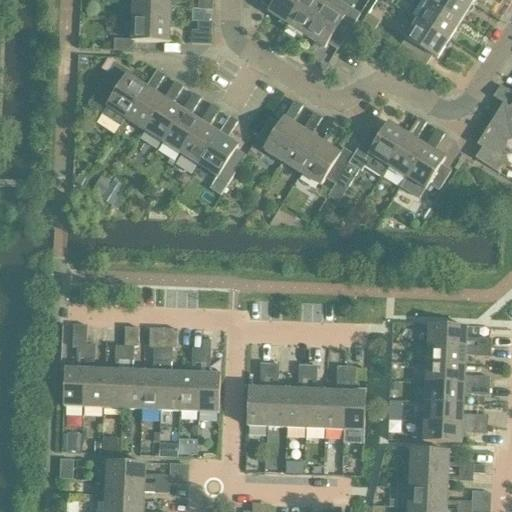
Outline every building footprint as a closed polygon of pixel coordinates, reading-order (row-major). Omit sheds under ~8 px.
[(168,0),(132,0),(132,21),(170,22),(171,0),(168,0)] [(268,14),(287,26),(303,0),(269,0),(275,3),(268,14)] [(305,38),(326,5),(329,0),(303,0),(287,26),(305,38)] [(337,51),(360,16),(335,0),(329,0),(326,5),(305,38),(325,50),(328,45),(337,51)] [(461,23),(472,5),(464,0),(430,0),(429,3),(461,23)] [(199,1),(198,11),(212,11),(213,2),(199,1)] [(429,3),(417,21),(449,42),(461,23),(429,3)] [(363,23),(375,31),(380,23),(368,15),(363,23)] [(131,43),(169,44),(170,22),(132,21),(131,43)] [(437,61),(449,42),(417,21),(398,50),(426,67),(432,57),(437,61)] [(192,32),(191,45),(211,46),(212,24),(198,23),(197,32),(192,32)] [(164,100),(154,94),(165,77),(157,72),(149,84),(146,88),(126,120),(144,132),(164,100)] [(122,127),(126,120),(146,88),(127,76),(123,83),(109,74),(89,106),(122,127)] [(144,132),(162,143),(182,112),(172,105),(183,88),(175,83),(164,100),(144,132)] [(511,94),(501,87),(493,99),(503,105),(511,110),(511,94)] [(201,123),(190,117),(201,100),(193,95),(186,107),(182,112),(162,143),(180,155),(201,123)] [(265,152),(284,164),(303,132),(292,124),(303,108),(295,103),(280,126),(270,120),(258,139),(269,146),(265,152)] [(511,110),(503,105),(477,146),(482,149),(475,160),(495,172),(502,161),(498,159),(511,139),(511,110)] [(180,155),(199,167),(219,135),(209,128),(219,111),(211,106),(201,123),(180,155)] [(284,164),(302,175),(322,143),(311,137),(322,120),(314,115),(306,127),(303,132),(284,164)] [(222,130),(219,135),(199,167),(218,179),(238,147),(227,140),(230,135),(238,123),(230,118),(222,130)] [(388,169),(406,180),(426,148),(416,141),(426,124),(418,119),(408,136),(388,169)] [(388,169),(408,136),(388,124),(382,134),(368,157),(363,154),(353,169),(358,172),(360,173),(363,168),(381,180),(388,169)] [(368,157),(382,134),(372,128),(354,156),(348,165),(337,183),(347,190),(358,172),(353,169),(363,154),(368,157)] [(429,143),(437,147),(444,136),(437,131),(429,143)] [(326,180),(335,185),(337,183),(348,165),(354,156),(344,150),(341,155),(322,143),(302,175),(321,187),(326,180)] [(420,200),(430,186),(439,192),(451,173),(441,166),(445,160),(426,148),(406,180),(401,188),(420,200)] [(186,187),(191,179),(183,174),(178,182),(186,187)] [(101,177),(97,184),(106,190),(107,191),(111,184),(101,177)] [(106,190),(100,200),(111,207),(117,197),(107,191),(106,190)] [(429,326),(428,345),(466,347),(467,328),(429,326)] [(81,360),(86,360),(87,346),(87,327),(73,327),(72,349),(77,349),(77,360),(81,360)] [(124,362),(134,363),(134,349),(138,349),(139,330),(125,329),(124,348),(124,362)] [(141,412),(160,412),(164,331),(150,330),(149,349),(154,350),(153,363),(154,363),(153,374),(143,374),(141,412)] [(160,412),(179,413),(180,375),(171,375),(171,364),(172,364),(172,350),(177,350),(177,331),(164,331),(160,412)] [(477,340),(477,347),(491,348),(491,340),(477,340)] [(202,341),(201,351),(211,352),(211,341),(202,341)] [(427,366),(465,368),(466,347),(428,345),(427,366)] [(96,347),(87,346),(86,360),(95,361),(96,347)] [(490,359),(491,348),(477,347),(476,358),(490,359)] [(115,362),(124,362),(124,348),(115,348),(115,362)] [(344,432),(346,394),(346,383),(346,369),(347,350),(335,349),(335,366),(337,369),(336,393),(326,393),(325,431),(344,432)] [(191,365),(200,365),(200,351),(192,351),(191,365)] [(200,365),(210,366),(211,352),(201,351),(200,351),(200,365)] [(84,409),(86,371),(86,360),(81,360),(80,371),(65,370),(63,408),(84,409)] [(261,365),(260,380),(268,380),(269,365),(261,365)] [(269,365),(268,380),(273,380),(277,381),(278,381),(279,366),(269,365)] [(465,378),(465,368),(427,366),(426,384),(475,387),(476,378),(465,378)] [(298,382),(307,382),(308,367),(299,367),(298,382)] [(308,367),(307,382),(317,382),(317,368),(308,367)] [(356,369),(346,369),(346,383),(355,383),(356,369)] [(86,371),(84,409),(103,410),(104,372),(86,371)] [(103,410),(122,411),(123,373),(104,372),(103,410)] [(122,411),(141,412),(143,374),(123,373),(122,411)] [(179,413),(198,414),(199,376),(180,375),(179,413)] [(199,376),(198,414),(219,415),(220,377),(199,376)] [(476,378),(475,387),(489,387),(489,379),(476,378)] [(475,387),(426,384),(425,404),(463,405),(464,396),(475,397),(475,387)] [(489,397),(489,387),(475,387),(475,397),(489,397)] [(266,429),(268,391),(248,390),(247,428),(266,429)] [(266,429),(286,429),(288,391),(268,391),(266,429)] [(288,391),(286,429),(306,430),(307,392),(288,391)] [(306,430),(325,431),(326,393),(307,392),(306,430)] [(366,394),(346,394),(344,432),(364,433),(366,394)] [(463,416),(463,405),(425,404),(424,424),(462,426),(463,416)] [(474,417),(473,426),(487,427),(488,417),(474,417)] [(462,430),(462,426),(424,424),(423,444),(461,445),(462,430)] [(487,436),(487,427),(473,426),(473,435),(487,436)] [(67,453),(80,454),(81,436),(68,435),(67,453)] [(159,445),(159,459),(178,459),(178,446),(159,445)] [(410,471),(448,473),(449,453),(411,451),(410,471)] [(145,465),(107,463),(106,484),(144,485),(145,465)] [(459,465),(459,473),(473,474),(473,465),(459,465)] [(447,492),(448,473),(410,471),(409,490),(447,492)] [(459,473),(459,482),(459,483),(473,484),(473,474),(459,473)] [(156,476),(155,486),(169,486),(170,477),(156,476)] [(169,486),(155,486),(144,485),(106,484),(106,503),(144,504),(144,494),(155,494),(155,495),(169,496),(169,486)] [(446,511),(447,492),(409,490),(408,510),(446,511)] [(106,503),(105,511),(143,511),(144,504),(106,503)] [(458,503),(457,511),(471,511),(472,503),(458,503)]
